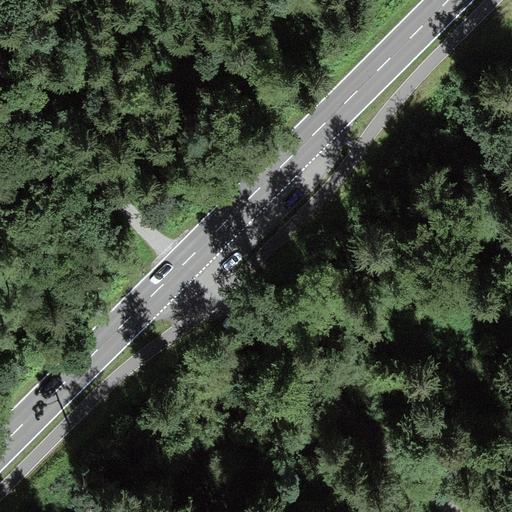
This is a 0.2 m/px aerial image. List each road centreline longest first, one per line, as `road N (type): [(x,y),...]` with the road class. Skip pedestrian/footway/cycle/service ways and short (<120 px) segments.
road 1 (primary): [(0,444),(446,0)]
road 2 (track): [(451,511),(168,276)]
road 3 (track): [(0,76),(168,276)]
